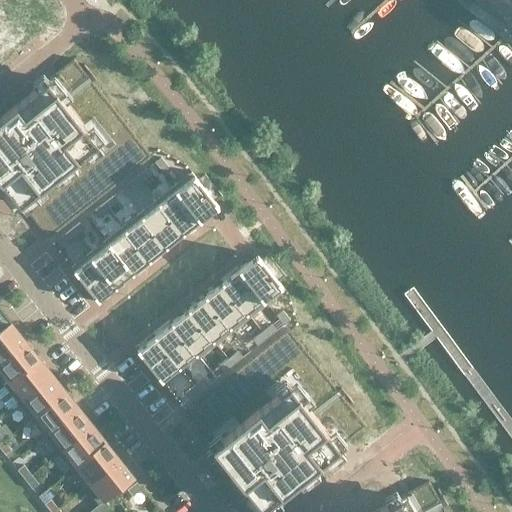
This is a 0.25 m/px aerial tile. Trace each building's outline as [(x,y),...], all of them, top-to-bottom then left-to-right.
[(82,56),(0,120),(0,166),(55,236),(159,154),(82,56)] [(161,157),(155,162),(162,171),(168,166),(161,157)] [(147,168),(137,176),(142,182),(152,174),(147,168)] [(192,171),(173,186),(201,220),(219,206),(192,171)] [(137,176),(128,183),(133,189),(142,182),(137,176)] [(173,186),(155,200),(158,204),(159,203),(184,234),(201,220),(173,186)] [(113,195),(104,202),(109,209),(118,201),(113,195)] [(104,202),(94,210),(99,216),(109,209),(104,202)] [(144,216),(142,217),(167,247),(184,234),(159,203),(158,204),(144,216)] [(141,212),(122,226),(150,261),(167,247),(142,217),(144,216),(141,212)] [(79,222),(70,229),(75,236),(84,228),(79,222)] [(122,226),(106,240),(133,274),(150,261),(122,226)] [(70,229),(60,237),(65,243),(75,236),(70,229)] [(106,240),(89,253),(116,288),(133,274),(106,240)] [(89,253),(71,267),(98,302),(116,288),(89,253)] [(258,255),(240,269),(267,304),(285,290),(258,255)] [(240,269),(223,283),(250,317),(267,304),(240,269)] [(223,283),(206,296),(233,331),(250,317),(223,283)] [(206,296),(189,310),(216,344),(233,331),(206,296)] [(189,310),(172,323),(196,354),(195,355),(198,359),(199,358),(216,344),(189,310)] [(282,310),(276,316),(284,325),(290,320),(282,310)] [(172,323),(155,337),(180,367),(195,355),(196,354),(172,323)] [(0,361),(25,342),(11,324),(0,332),(0,361)] [(271,324),(262,332),(267,338),(276,331),(271,324)] [(288,329),(185,411),(212,446),(262,509),(340,447),(366,426),(288,329)] [(262,332),(252,339),(257,346),(267,338),(262,332)] [(155,337),(137,351),(164,386),(183,371),(180,367),(155,337)] [(10,381),(38,359),(25,342),(0,361),(0,369),(9,380),(10,381)] [(237,351),(227,358),(233,365),(242,358),(237,351)] [(227,358),(218,366),(224,373),(233,365),(227,358)] [(17,403),(52,375),(38,359),(10,381),(9,380),(3,385),(4,386),(17,403)] [(31,420),(65,392),(52,375),(17,403),(31,420)] [(204,378),(194,386),(199,392),(208,385),(204,378)] [(194,386),(185,393),(190,400),(199,392),(194,386)] [(44,436),(79,409),(65,392),(31,420),(44,436)] [(58,453),(92,426),(79,409),(44,436),(58,453)] [(71,470),(105,443),(92,426),(58,453),(71,470)] [(12,450),(4,441),(0,444),(0,448),(5,455),(12,450)] [(85,487),(119,460),(105,443),(71,470),(85,487)] [(113,493),(133,478),(119,460),(85,487),(99,505),(104,500),(113,493)] [(24,465),(17,470),(25,480),(31,475),(24,465)] [(39,484),(31,475),(25,480),(32,489),(39,484)] [(400,497),(373,511),(445,511),(428,481),(400,497)] [(132,496),(142,489),(137,482),(127,490),(132,496)] [(51,499),(44,504),(50,511),(53,511),(58,508),(51,499)] [(108,505),(104,500),(99,505),(95,508),(98,511),(102,511),(109,507),(108,505)]
